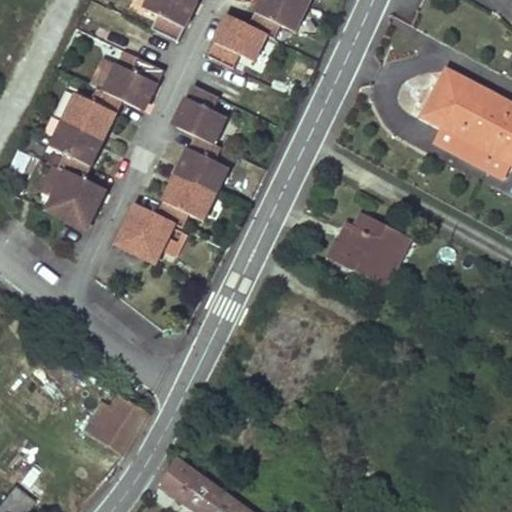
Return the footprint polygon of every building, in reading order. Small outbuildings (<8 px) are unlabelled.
[(152,0),(149,8),(164,16),(156,32),(183,45),(197,15),(193,12),(199,1),(197,0),(152,0)] [(263,0),(253,25),(236,17),(231,29),(226,27),(212,56),(238,68),(245,55),(259,61),(271,36),(279,39),(285,27),(298,34),(315,0),(263,0)] [(171,69),(143,55),(135,72),(122,65),(109,59),(97,85),(101,86),(94,100),(80,93),(54,146),(68,153),(62,164),(70,168),(56,198),(64,202),(56,217),(83,229),(90,215),(97,219),(106,200),(101,196),(106,186),(90,178),(104,149),(98,147),(108,127),(114,129),(127,101),(143,110),(151,96),(156,98),(171,69)] [(511,107),(447,72),(423,119),(443,130),(436,145),(502,180),(510,165),(511,166),(511,107)] [(223,96),(197,83),(183,112),(187,114),(181,127),(197,134),(183,164),(189,167),(179,186),(173,183),(159,213),(142,206),(136,218),(131,216),(124,232),(131,235),(123,251),(151,264),(158,250),(164,252),(177,224),(186,229),(193,215),(205,222),(231,168),(219,162),(225,149),(218,146),(230,119),(215,111),(223,96)] [(45,193),(56,198),(70,168),(62,164),(60,163),(45,193)] [(365,212),(356,226),(359,228),(364,230),(373,216),(365,212)] [(383,266),(375,283),(387,288),(395,271),(389,267),(399,248),(405,251),(412,237),(373,216),(364,230),(359,228),(349,248),(383,266)] [(350,223),(339,243),(349,248),(359,228),(356,226),(350,223)] [(329,260),(375,283),(383,266),(349,248),(339,243),(337,242),(329,260)] [(389,267),(395,271),(405,251),(399,248),(389,267)] [(243,357),(211,406),(242,426),(237,436),(254,446),(260,437),(256,434),(289,386),(243,357)] [(99,429),(95,434),(124,455),(149,419),(119,397),(111,408),(104,403),(91,423),(99,429)] [(245,511),(176,465),(160,488),(194,511),(245,511)] [(14,489),(0,507),(0,511),(27,511),(34,504),(14,489)]
